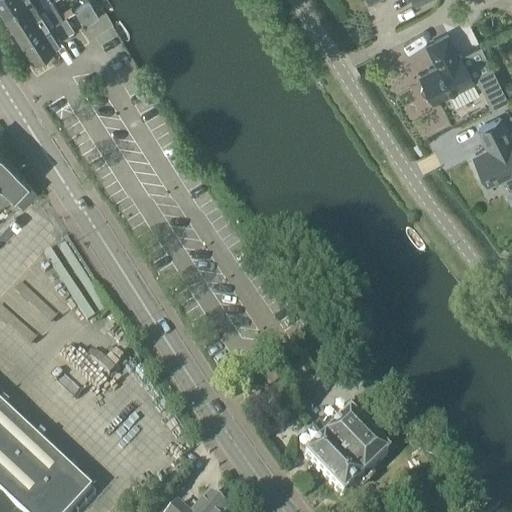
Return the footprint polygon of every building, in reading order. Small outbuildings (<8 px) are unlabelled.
[(0,0),(0,7),(2,11),(18,0),(0,0)] [(18,0),(2,11),(11,26),(51,0),(50,0),(18,0)] [(38,9),(11,26),(21,41),(61,16),(55,6),(51,0),(38,9)] [(87,0),(85,0),(73,8),(83,25),(97,16),(87,0)] [(61,16),(21,41),(26,49),(32,58),(45,49),(59,41),(54,33),(68,24),(62,15),(61,16)] [(444,61),(419,74),(423,83),(421,84),(419,88),(421,92),(426,94),(428,92),(432,101),(473,80),(474,82),(476,81),(489,109),(506,100),(490,68),(471,78),(459,54),(457,55),(446,33),(425,45),(432,59),(441,55),(444,61)] [(511,82),(510,82),(502,86),(507,96),(511,93),(511,82)] [(487,148),(472,156),(486,183),(500,176),(508,189),(511,187),(511,137),(511,136),(509,137),(499,117),(477,128),(487,148)] [(0,201),(9,192),(22,204),(35,190),(24,180),(25,179),(0,155),(0,201)] [(280,365),(260,378),(267,388),(287,375),(280,365)] [(0,446),(17,428),(0,412),(0,446)] [(298,445),(298,449),(298,453),(303,459),(303,460),(341,500),(385,457),(347,416),(320,443),(310,433),(298,445)] [(17,428),(0,446),(0,511),(72,511),(89,495),(17,428)] [(441,511),(450,505),(442,495),(424,510),(424,511),(441,511)] [(223,511),(208,498),(194,511),(179,511),(175,508),(171,511),(223,511)]
